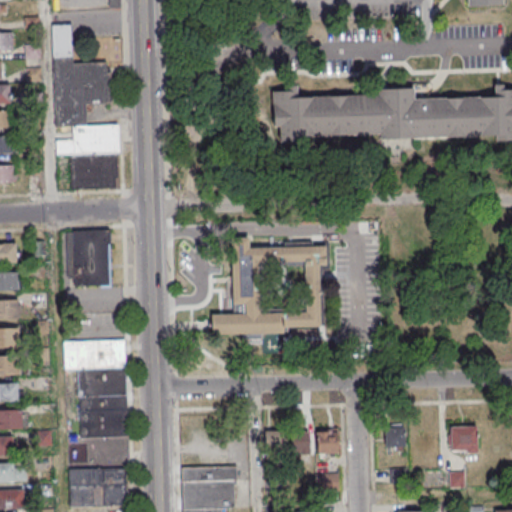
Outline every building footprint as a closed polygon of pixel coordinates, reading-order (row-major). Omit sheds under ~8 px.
[(119,188),(118,124),(86,125),(85,103),(111,103),(110,62),(72,63),(72,23),(53,24),(55,154),(69,153),(70,189),(119,188)] [(12,33),(0,33),(0,51),(12,52),(12,33)] [(0,103),(10,103),(10,85),(0,85),(0,103)] [(274,93),(275,128),(282,128),(282,143),(293,142),(293,138),(382,136),(382,140),(498,137),(498,142),(511,141),(511,91),(506,91),(506,86),(497,86),(497,97),(417,99),(416,90),(380,91),(381,96),(300,98),(300,87),(291,87),(291,92),(274,93)] [(0,127),(11,127),(11,110),(0,110),(0,127)] [(0,153),(12,154),(12,136),(0,136),(0,153)] [(12,164),(0,164),(0,182),(12,183),(12,164)] [(42,173),(29,173),(29,187),(42,187),(42,173)] [(76,231),(113,230),(113,245),(111,245),(112,286),(78,287),(77,279),(71,279),(69,233),(76,233),(76,231)] [(231,237),(233,313),(210,314),(211,336),(283,333),(283,327),(320,326),(318,265),(325,264),(324,244),(247,247),(247,236),(231,237)] [(0,243),(19,243),(20,262),(0,262),(0,243)] [(0,272),(19,272),(20,291),(0,291),(0,272)] [(0,300),(21,300),(21,320),(0,320),(0,300)] [(0,328),(22,328),(22,347),(0,347),(0,328)] [(127,437),(125,339),(63,340),(63,369),(77,369),(78,438),(127,437)] [(0,356),(22,356),(23,376),(0,376),(0,356)] [(0,402),(18,402),(18,384),(0,383),(0,402)] [(0,410),(24,410),(25,429),(0,429),(0,410)] [(384,425),(384,446),(405,446),(405,425),(384,425)] [(477,452),(477,426),(450,426),(449,452),(477,452)] [(316,454),(337,454),(337,429),(316,429),(316,454)] [(264,455),(284,455),(284,430),(264,430),(264,455)] [(309,455),(309,432),(289,432),(289,455),(309,455)] [(0,437),(15,437),(16,456),(0,456),(0,437)] [(0,463),(16,463),(16,469),(29,468),(29,482),(0,482),(0,463)] [(184,511),(231,511),(231,509),(236,509),(236,466),(184,466),(184,511)] [(127,506),(127,467),(69,468),(69,506),(127,506)] [(450,472),(450,486),(463,486),(463,472),(450,472)] [(317,473),(317,492),(338,492),(338,473),(317,473)] [(23,489),(0,489),(0,507),(24,508),(23,489)]
